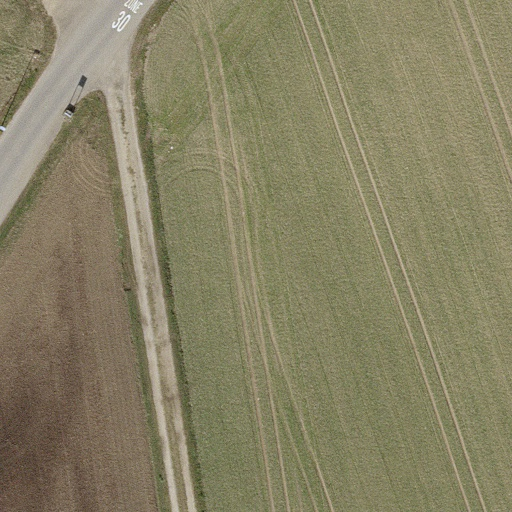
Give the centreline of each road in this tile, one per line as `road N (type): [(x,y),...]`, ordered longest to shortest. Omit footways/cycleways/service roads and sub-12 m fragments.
road 1 (track): [(185,511),(117,71),(104,25),(72,0)]
road 2 (tertiary): [(0,182),(125,0)]
